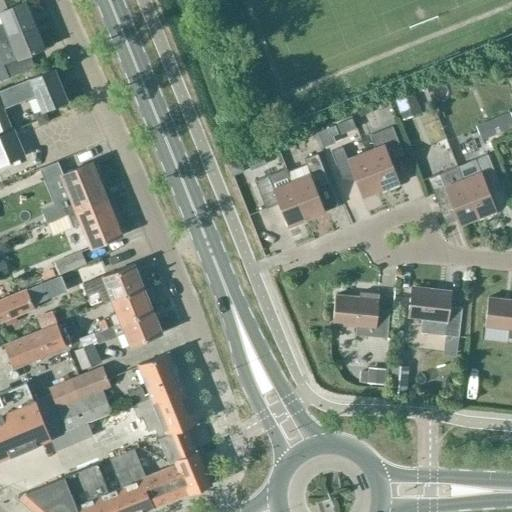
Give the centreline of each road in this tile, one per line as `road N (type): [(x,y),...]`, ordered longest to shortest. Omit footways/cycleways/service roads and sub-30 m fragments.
road 1 (unclassified): [(53,0),(228,420)]
road 2 (secondary): [(240,321),(108,0)]
road 3 (residential): [(286,263),(358,238),(397,238),(437,258),(511,262)]
road 4 (secondary): [(240,321),(268,420),(291,466)]
road 5 (secondary): [(319,450),(240,321)]
road 6 (secondary): [(511,484),(374,472)]
road 7 (secondary): [(383,508),(511,492)]
